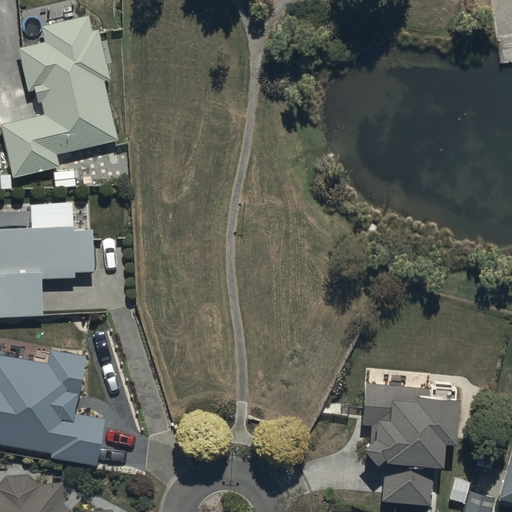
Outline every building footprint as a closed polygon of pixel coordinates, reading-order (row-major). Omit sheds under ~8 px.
[(90,12),(41,24),(45,39),(19,46),(29,89),(35,87),(39,100),(41,100),(44,113),(1,123),(14,175),(60,164),(57,153),(119,138),(105,79),(111,78),(99,26),(94,28),(90,12)] [(74,168),(53,170),(54,186),(76,184),(74,168)] [(11,173),(0,173),(0,175),(1,187),(12,187),(11,173)] [(0,315),(44,314),(43,277),(76,275),(76,270),(94,269),(92,227),(73,228),(72,200),(32,202),(33,225),(0,225),(0,315)] [(0,442),(51,452),(50,456),(97,465),(106,416),(76,411),(86,354),(51,348),(48,363),(0,354),(0,442)] [(432,386),(366,381),(363,422),(372,423),(371,441),(365,446),(379,462),(385,457),(382,500),(432,504),(435,461),(444,462),(446,438),(456,439),(461,388),(457,388),(457,386),(432,384),(432,386)] [(511,452),(501,494),(511,497),(511,452)] [(0,511),(112,511),(112,507),(75,510),(64,501),(62,480),(39,482),(28,472),(5,473),(0,480),(0,511)] [(495,495),(470,488),(463,511),(496,511),(491,511),(495,495)]
